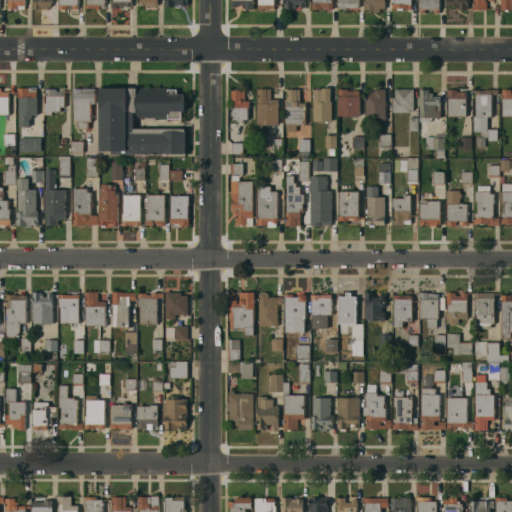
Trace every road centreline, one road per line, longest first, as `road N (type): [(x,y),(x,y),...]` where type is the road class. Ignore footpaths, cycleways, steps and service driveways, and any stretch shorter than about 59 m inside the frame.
road 1 (residential): [(511,463),(0,465)]
road 2 (tertiary): [(511,50),(0,49)]
road 3 (tertiary): [(210,0),(209,511)]
road 4 (residential): [(511,258),(0,259)]
